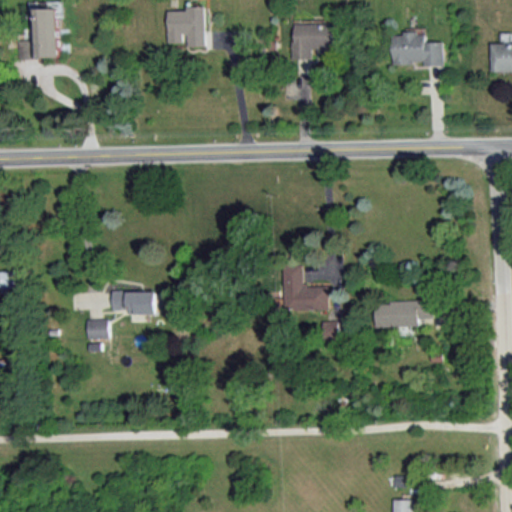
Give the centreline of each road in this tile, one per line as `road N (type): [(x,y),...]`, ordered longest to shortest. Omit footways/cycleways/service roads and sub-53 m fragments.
road 1 (tertiary): [(0,157),(511,144)]
road 2 (residential): [(497,145),(509,511)]
